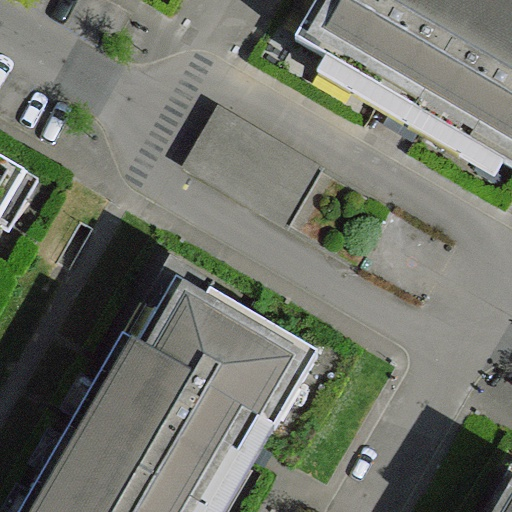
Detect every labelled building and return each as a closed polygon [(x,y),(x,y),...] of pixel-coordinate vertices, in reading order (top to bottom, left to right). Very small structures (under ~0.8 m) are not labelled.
[(322,0),(297,43),(384,93),(417,112),(482,0),(322,0)] [(511,0),(482,0),(417,112),(430,120),(511,166),(511,0)] [(219,109),(183,170),(288,231),(324,169),(219,109)] [(0,233),(32,178),(0,159),(0,233)] [(208,302),(177,285),(142,347),(124,339),(71,432),(208,511),(251,436),(259,422),(276,432),(319,357),(212,295),(208,302)] [(207,511),(208,511),(71,432),(23,511),(207,511)] [(511,511),(511,473),(488,511),(511,511)]
